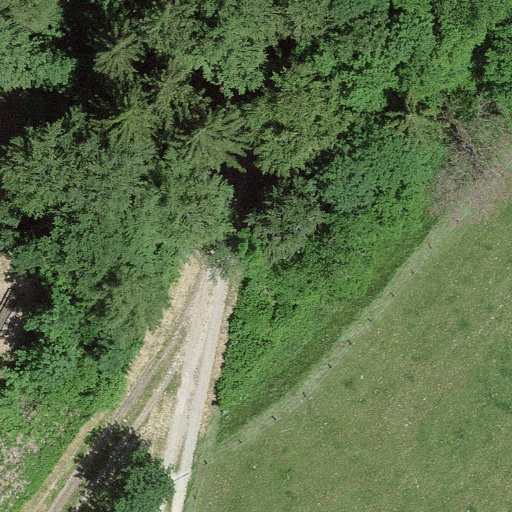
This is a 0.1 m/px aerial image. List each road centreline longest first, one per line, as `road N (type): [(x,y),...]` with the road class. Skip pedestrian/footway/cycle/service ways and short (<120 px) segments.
road 1 (track): [(174,511),(218,275),(249,0)]
road 2 (track): [(68,511),(218,275)]
